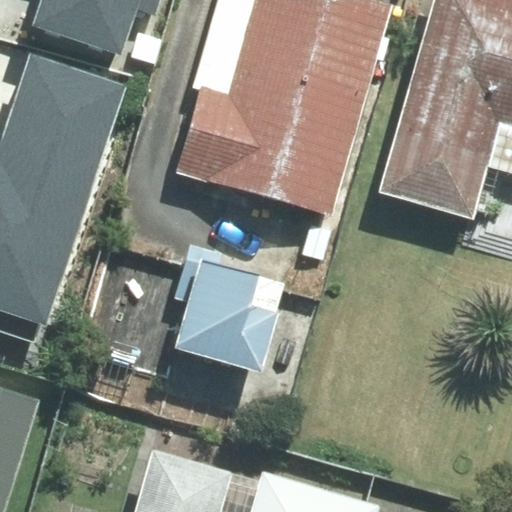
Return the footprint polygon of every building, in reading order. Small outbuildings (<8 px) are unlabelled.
[(148,0),(36,0),(30,19),(118,49),(134,3),(146,7),(148,0)] [(178,166),(333,216),(401,3),(392,0),(261,0),(234,88),(206,79),(178,166)] [(511,0),(447,0),(398,197),(483,218),(507,124),(511,124),(511,0)] [(0,143),(0,304),(43,318),(118,82),(29,54),(0,143)] [(293,288),(210,258),(180,341),(262,371),(293,288)] [(0,511),(5,511),(37,406),(0,394),(0,511)] [(219,511),(230,475),(149,452),(132,511),(376,511),(377,510),(259,477),(249,511),(219,511)]
